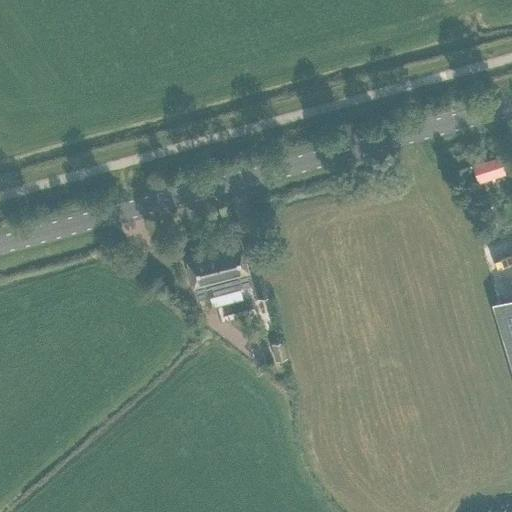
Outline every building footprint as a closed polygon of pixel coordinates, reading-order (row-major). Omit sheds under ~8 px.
[(472,159),(479,179),(507,170),(501,150),(472,159)] [(197,299),(251,285),(248,272),(242,248),(187,263),(193,287),(194,287),(197,299)] [(271,295),(264,265),(249,269),(256,299),(271,295)] [(511,298),(492,304),(511,372),(511,298)] [(287,358),(283,341),(271,344),(276,361),(287,358)] [(492,511),(486,496),(474,501),(478,511),(492,511)]
